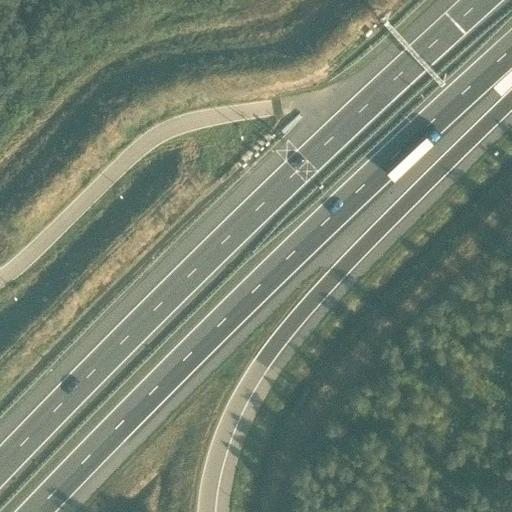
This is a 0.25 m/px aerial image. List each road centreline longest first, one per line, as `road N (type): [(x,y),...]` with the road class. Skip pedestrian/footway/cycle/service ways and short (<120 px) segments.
road 1 (motorway): [(483,0),(359,110),(0,470)]
road 2 (motorway): [(36,511),(262,281),(511,50)]
road 3 (motorway): [(205,511),(221,440),(247,382),(283,332),(511,98)]
